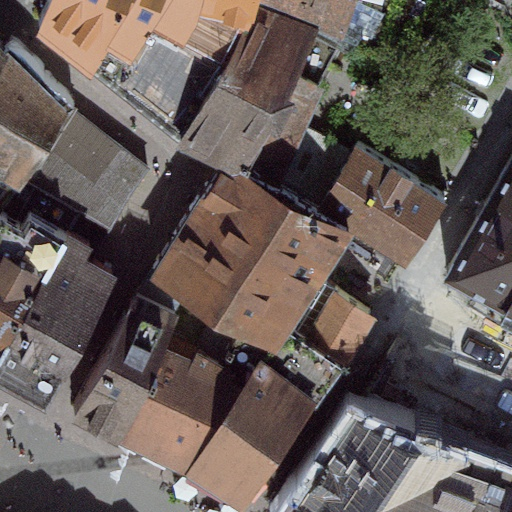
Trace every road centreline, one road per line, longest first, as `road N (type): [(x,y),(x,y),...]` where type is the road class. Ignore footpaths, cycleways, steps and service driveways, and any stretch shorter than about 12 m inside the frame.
road 1 (residential): [(38,444),(183,171),(0,7)]
road 2 (residential): [(266,511),(511,121)]
road 3 (residential): [(153,511),(38,444)]
